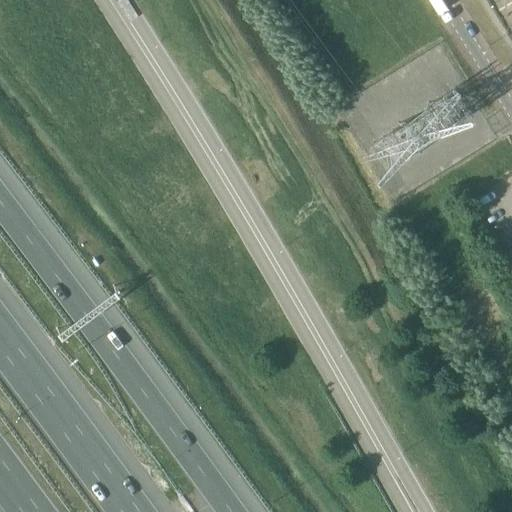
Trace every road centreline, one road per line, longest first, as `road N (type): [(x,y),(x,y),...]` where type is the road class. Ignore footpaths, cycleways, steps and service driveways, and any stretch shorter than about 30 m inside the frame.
road 1 (secondary): [(109,0),(280,273),(414,511)]
road 2 (motorway): [(229,511),(0,204)]
road 3 (motorway): [(128,511),(0,337)]
road 4 (unclassified): [(443,0),(511,110)]
